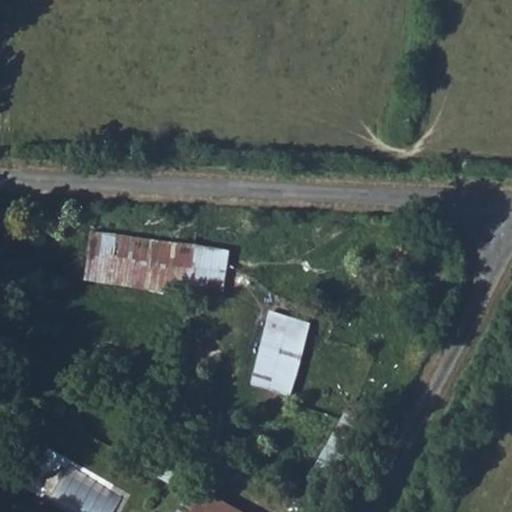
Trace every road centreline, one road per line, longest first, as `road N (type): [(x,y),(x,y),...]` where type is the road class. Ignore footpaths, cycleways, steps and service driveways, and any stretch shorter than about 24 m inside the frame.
road 1 (unclassified): [(499,203),(0,182)]
road 2 (unclassified): [(499,203),(491,276),(372,511)]
